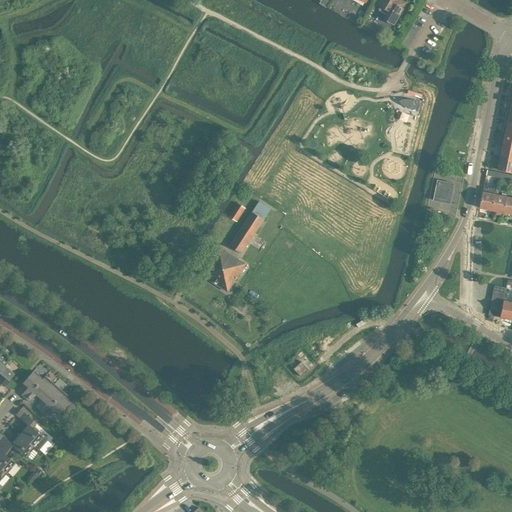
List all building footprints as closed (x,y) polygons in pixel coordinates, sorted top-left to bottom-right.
[(378,0),(376,3),(379,4),(377,7),(383,11),(387,13),(384,18),(392,23),(399,12),(405,1),(404,0),(378,0)] [(401,98),(400,101),(404,104),(408,106),(418,108),(419,100),(412,98),(410,98),(405,98),(401,98)] [(504,121),(503,126),(504,127),(505,127),(504,131),(511,132),(511,120),(507,120),(505,120),(504,121)] [(511,132),(504,131),(502,143),(511,145),(511,132)] [(500,144),(499,149),(499,150),(501,151),(500,155),(511,157),(511,145),(502,143),(502,144),(501,143),(500,144)] [(511,157),(500,155),(497,167),(511,170),(511,157)] [(436,184),(434,198),(449,201),(452,187),(453,187),(454,181),(437,178),(435,183),(436,184)] [(482,190),(479,206),(491,208),(494,192),(496,185),(488,183),(487,187),(482,186),(482,190)] [(494,192),(491,208),(503,211),(506,195),(505,195),(506,192),(501,191),(501,194),(494,192)] [(511,196),(506,195),(503,211),(511,212),(511,196)] [(251,210),(229,244),(240,252),(262,218),(270,207),(258,199),(251,210)] [(236,201),(227,214),(235,219),(244,206),(236,201)] [(216,246),(199,272),(227,290),(244,262),(224,249),(223,250),(216,246)] [(493,284),(492,290),(504,292),(505,286),(502,285),(493,284)] [(492,290),(491,296),(503,298),(504,292),(492,290)] [(491,296),(490,301),(502,304),(503,299),(503,298),(491,296)] [(501,309),(499,316),(511,318),(511,313),(511,301),(503,299),(502,304),(501,309)] [(490,301),(489,307),(501,309),(502,304),(490,301)] [(489,307),(488,313),(499,316),(501,309),(489,307)] [(301,359),(293,367),(300,374),(308,367),(301,359)] [(4,364),(0,368),(0,382),(3,385),(4,384),(14,373),(14,372),(4,364)] [(27,386),(21,393),(25,397),(41,379),(37,375),(38,374),(38,373),(34,369),(33,370),(32,371),(31,370),(22,381),(27,386)] [(41,379),(25,397),(30,401),(35,395),(40,399),(41,397),(50,387),(53,383),(44,375),(41,379)] [(44,403),(39,409),(43,413),(59,394),(62,391),(53,383),(50,387),(41,397),(40,399),(44,403)] [(59,394),(43,413),(47,417),(54,409),(63,416),(73,404),(64,396),(63,397),(59,394)] [(16,411),(15,412),(27,423),(19,432),(34,445),(38,449),(47,438),(46,435),(34,424),(36,422),(19,407),(19,408),(16,411)] [(0,432),(0,440),(11,451),(15,446),(26,455),(34,446),(34,445),(19,432),(11,442),(0,432)] [(0,440),(0,465),(6,471),(15,462),(7,455),(11,451),(0,440)]
